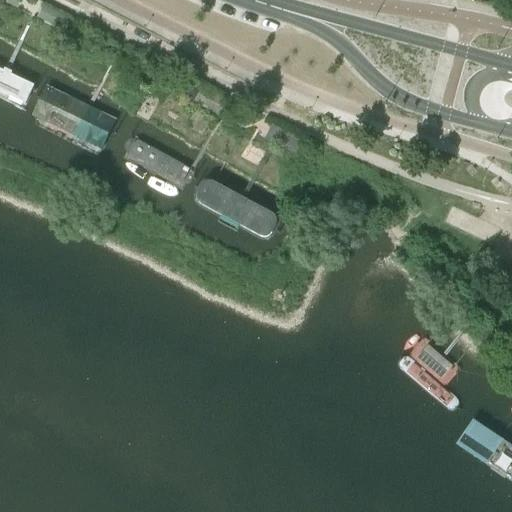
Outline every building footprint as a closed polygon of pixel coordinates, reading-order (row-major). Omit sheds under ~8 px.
[(8,0),(7,4),(16,9),(20,0),(8,0)] [(68,18),(49,9),(42,22),(62,31),(68,18)] [(35,84),(0,68),(0,91),(26,103),(35,84)] [(169,90),(183,98),(194,104),(202,89),(177,75),(170,88),(169,90)] [(110,134),(40,99),(32,115),(34,126),(94,155),(102,150),(110,134)] [(234,106),(225,122),(232,125),(241,109),(234,106)] [(304,141),(271,125),(265,140),(296,156),(304,141)] [(186,175),(131,144),(123,159),(178,189),(184,189),(189,178),(186,175)] [(269,236),(277,222),(276,217),(274,214),(210,180),(206,180),(202,182),(195,196),(196,200),(197,203),(261,237),(265,237),(269,236)] [(390,363),(450,412),(459,401),(444,388),(459,369),(415,333),(390,363)] [(489,403),(472,428),(511,455),(511,410),(508,417),(489,403)]
